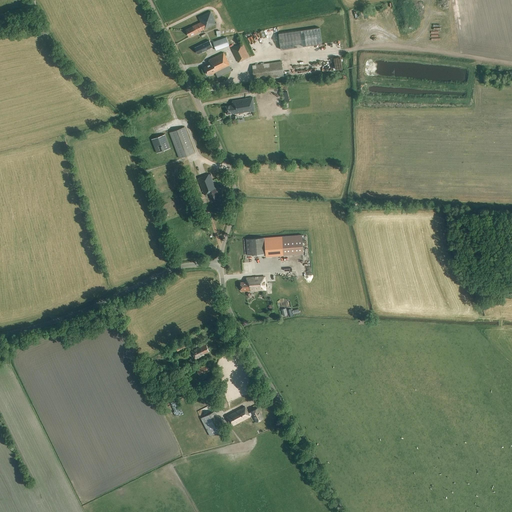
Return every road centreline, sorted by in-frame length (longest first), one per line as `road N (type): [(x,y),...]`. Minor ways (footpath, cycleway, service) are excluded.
road 1 (unclassified): [(220,263),(234,196),(230,172),(149,0)]
road 2 (unclassified): [(342,511),(229,312),(220,263)]
road 3 (unclassified): [(0,334),(55,322),(173,267),(220,263)]
